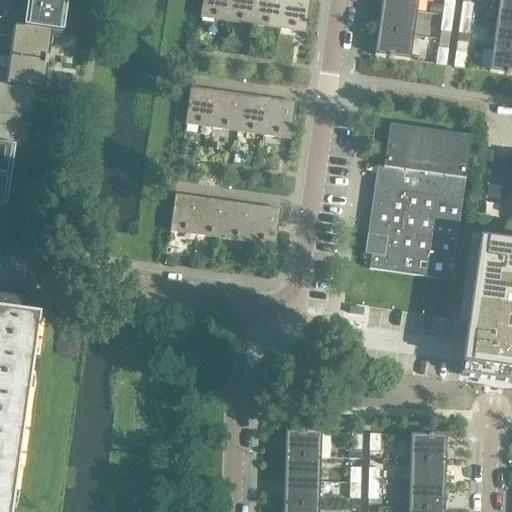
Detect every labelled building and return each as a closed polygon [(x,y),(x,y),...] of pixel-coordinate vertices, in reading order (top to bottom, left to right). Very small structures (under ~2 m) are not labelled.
[(66,8),(66,4),(35,0),(14,0),(14,7),(18,12),(17,27),(51,33),(61,35),(65,8),(66,8)] [(227,23),(229,0),(202,0),(200,19),(227,23)] [(253,27),(256,0),(229,0),(227,23),(253,27)] [(279,30),(282,0),(256,0),(253,27),(279,30)] [(309,0),(282,0),(279,30),(305,34),(309,0)] [(415,13),(416,0),(382,0),(381,8),(415,13)] [(511,26),(511,1),(500,0),(496,24),(511,26)] [(444,1),(442,16),(452,18),(454,3),(444,1)] [(472,5),(463,4),(461,19),(470,20),(472,5)] [(412,37),(415,13),(381,8),(378,32),(412,37)] [(450,33),(452,18),(442,16),(440,31),(450,33)] [(468,35),(470,20),(461,19),(459,34),(457,43),(467,44),(476,46),(478,37),(468,35)] [(511,50),(511,26),(496,24),(493,48),(511,50)] [(47,58),(51,33),(17,27),(14,27),(12,41),(6,40),(0,44),(0,55),(47,62),(48,58),(47,58)] [(408,60),(412,37),(378,32),(374,57),(388,59),(387,59),(392,60),(392,59),(409,62),(409,60),(408,60)] [(195,42),(194,52),(204,53),(205,44),(195,42)] [(463,69),(463,68),(465,53),(467,44),(457,43),(455,52),(453,68),(463,69)] [(511,76),(511,50),(493,48),(490,72),(489,72),(489,73),(506,75),(505,76),(510,77),(510,76),(511,76)] [(445,67),(448,51),(437,49),(435,65),(445,67)] [(47,66),(47,62),(0,55),(0,70),(7,71),(5,88),(32,91),(43,93),(46,66),(47,66)] [(32,91),(5,88),(0,87),(0,116),(28,120),(29,116),(28,116),(32,91)] [(211,130),(216,93),(190,89),(185,126),(211,130)] [(237,133),(242,97),(216,93),(211,130),(237,133)] [(263,137),(268,100),(242,97),(237,133),(263,137)] [(295,104),(268,100),(263,137),(290,141),(295,104)] [(28,124),(28,120),(0,116),(0,147),(13,149),(24,151),(27,124),(28,124)] [(367,233),(365,245),(372,246),(368,270),(444,281),(447,261),(453,262),(470,140),(470,138),(389,127),(389,128),(388,128),(373,234),(367,233)] [(277,145),(275,153),(286,154),(287,146),(277,145)] [(10,174),(13,149),(0,147),(0,176),(9,178),(10,174)] [(181,149),(180,158),(188,159),(189,150),(181,149)] [(9,182),(9,178),(0,176),(0,207),(5,208),(8,182),(9,182)] [(196,236),(201,200),(175,196),(170,233),(196,236)] [(222,240),(227,204),(201,200),(196,236),(222,240)] [(248,244),(253,207),(227,204),(222,240),(248,244)] [(280,211),(253,207),(248,244),(275,248),(280,211)] [(466,328),(460,368),(469,369),(468,379),(493,383),(494,374),(503,376),(502,384),(511,385),(511,244),(479,240),(469,307),(467,319),(476,320),(475,329),(466,328)] [(20,304),(0,301),(0,511),(11,511),(39,318),(30,316),(31,306),(20,304)] [(319,459),(319,442),(320,435),(320,434),(303,433),(299,432),(299,433),(285,433),(285,458),(319,459)] [(351,435),(351,451),(348,451),(348,460),(360,460),(360,451),(361,451),(361,435),(351,435)] [(379,436),(369,436),(369,452),(379,452),(379,436)] [(411,438),(411,445),(410,462),(444,463),(445,438),(432,437),(427,437),(410,437),(410,438),(411,438)] [(318,483),(319,459),(285,458),(284,482),(318,483)] [(444,487),(444,463),(410,462),(409,486),(444,487)] [(360,485),(360,470),(351,470),(350,485),(360,485)] [(378,470),(369,470),(369,485),(378,485),(378,470)] [(317,508),(318,483),(284,482),(283,506),(317,508)] [(359,500),(360,485),(350,485),(349,499),(359,500)] [(378,500),(378,485),(369,485),(369,499),(378,500)] [(443,511),(444,487),(409,486),(409,511),(443,511)]
